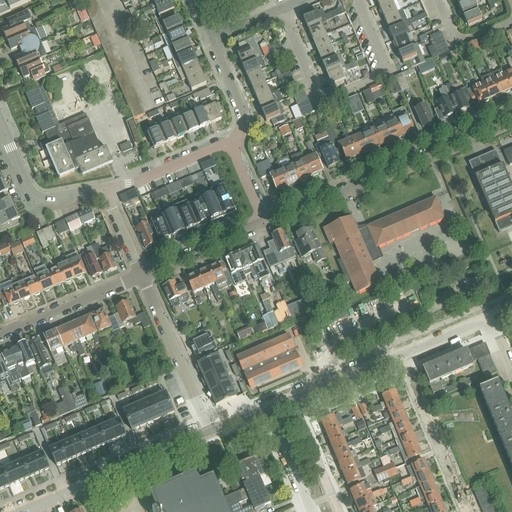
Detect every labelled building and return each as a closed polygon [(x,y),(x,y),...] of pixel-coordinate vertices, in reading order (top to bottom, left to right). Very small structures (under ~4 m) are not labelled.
[(0,0),(0,15),(11,11),(11,10),(32,0),(31,0),(0,0)] [(95,0),(92,0),(84,4),(86,9),(97,4),(95,0)] [(164,0),(155,4),(150,6),(153,12),(157,10),(160,16),(161,19),(172,15),(170,12),(175,10),(170,0),(164,0)] [(464,16),(477,10),(472,0),(470,0),(459,5),(464,16)] [(398,13),(393,2),(380,8),(384,19),(398,13)] [(97,4),(86,9),(88,13),(99,9),(97,4)] [(335,18),(338,17),(346,14),(344,8),(332,13),(325,16),(322,10),(304,18),(308,29),(322,24),(334,19),(335,18)] [(99,9),(88,13),(90,19),(101,14),(99,9)] [(477,10),(464,16),(469,28),(482,22),(477,10)] [(398,13),(384,19),(389,30),(403,24),(407,22),(403,11),(401,12),(398,13)] [(11,26),(3,30),(7,40),(31,30),(28,22),(31,21),(28,12),(7,21),(8,21),(9,21),(11,26)] [(101,14),(90,19),(92,23),(103,19),(101,14)] [(161,19),(156,22),(163,37),(183,28),(178,17),(173,19),(172,15),(161,19)] [(103,19),(92,23),(95,28),(106,24),(103,19)] [(403,24),(389,30),(394,41),(407,35),(415,32),(412,25),(410,20),(407,22),(403,24)] [(89,22),(83,25),(86,32),(92,29),(89,22)] [(106,24),(95,28),(97,33),(108,29),(106,24)] [(326,35),(322,24),(308,29),(313,40),(326,35)] [(163,37),(168,48),(187,40),(183,28),(163,37)] [(34,29),(31,30),(7,40),(11,51),(20,47),(21,49),(24,48),(25,50),(41,43),(34,29)] [(108,29),(97,33),(99,39),(110,34),(108,29)] [(437,34),(430,37),(432,42),(443,37),(441,32),(437,34)] [(110,34),(99,39),(102,44),(112,39),(110,34)] [(98,35),(91,38),(94,46),(101,43),(99,39),(98,35)] [(326,35),(313,40),(318,52),(331,46),(335,44),(333,39),(329,40),(326,35)] [(412,46),(407,35),(394,41),(399,52),(412,46)] [(443,37),(432,42),(434,46),(435,47),(446,42),(443,37)] [(243,66),(256,60),(261,58),(263,57),(258,46),(256,46),(253,38),(239,44),(242,52),(238,54),(243,66)] [(488,38),(479,41),(482,49),(491,45),(488,38)] [(112,39),(102,44),(104,49),(114,44),(112,39)] [(168,48),(173,59),(192,51),(187,40),(168,48)] [(446,42),(435,47),(437,52),(448,47),(446,42)] [(477,42),(467,46),(472,56),(481,52),(477,42)] [(19,69),(39,60),(47,57),(41,43),(25,50),(26,51),(23,53),(24,55),(15,59),(19,69)] [(114,44),(104,49),(105,52),(106,54),(117,49),(114,44)] [(412,46),(399,52),(404,64),(409,62),(412,69),(415,68),(418,66),(423,64),(425,63),(417,44),(412,46)] [(336,57),(331,46),(318,52),(323,63),(336,57)] [(466,46),(461,49),(464,56),(469,53),(466,46)] [(264,57),(268,55),(272,54),(270,48),(269,47),(261,50),(264,57)] [(448,47),(437,52),(439,57),(447,54),(450,53),(448,47)] [(117,49),(106,54),(108,59),(119,54),(117,49)] [(277,51),(272,54),(274,58),(275,60),(283,56),(280,50),(277,51)] [(173,59),(177,70),(197,62),(192,51),(173,59)] [(119,54),(108,59),(110,64),(121,59),(119,54)] [(340,55),(336,57),(323,63),(327,74),(345,67),(340,55)] [(256,60),(243,66),(248,77),(261,71),(266,69),(261,58),(256,60)] [(121,59),(110,64),(112,69),(123,64),(121,59)] [(39,60),(19,69),(24,79),(33,75),(34,78),(34,77),(36,82),(47,77),(45,75),(50,73),(47,66),(45,65),(42,67),(39,60)] [(202,73),(197,62),(177,70),(182,81),(187,79),(187,80),(202,73)] [(341,68),(327,74),(332,85),(346,80),(345,80),(350,78),(348,72),(355,69),(359,67),(357,62),(345,67),(341,68)] [(123,64),(112,69),(114,74),(125,69),(123,64)] [(423,64),(418,66),(421,74),(427,72),(423,64)] [(62,65),(52,69),(54,74),(65,70),(62,65)] [(125,69),(114,74),(117,79),(128,74),(125,69)] [(415,69),(403,74),(404,77),(405,77),(416,72),(415,69)] [(502,69),(491,74),(493,79),(500,95),(504,93),(506,93),(509,92),(510,90),(511,90),(504,74),(502,69)] [(266,82),(261,71),(248,77),(252,88),(266,82)] [(290,72),(281,76),(283,81),(292,77),(290,72)] [(207,84),(202,73),(187,80),(192,91),(207,84)] [(128,74),(117,79),(119,84),(130,79),(128,74)] [(403,74),(396,77),(402,92),(407,90),(409,89),(404,77),(403,74)] [(491,74),(481,79),(483,84),(489,99),(494,97),(496,98),(499,97),(499,95),(500,95),(493,79),(491,74)] [(396,77),(386,81),(393,96),(402,92),(396,77)] [(130,79),(119,84),(121,89),(132,84),(130,79)] [(176,80),(166,84),(167,88),(177,83),(176,80)] [(266,82),(252,88),(257,99),(270,94),(274,92),(272,87),(270,86),(268,87),(266,82)] [(380,83),(369,88),(372,94),(382,90),(380,83)] [(451,83),(446,86),(446,87),(448,93),(450,97),(457,113),(469,108),(468,106),(473,104),(467,90),(466,87),(455,92),(451,83)] [(132,84),(121,89),(123,94),(134,89),(132,84)] [(472,88),(467,90),(473,104),(474,105),(479,103),(479,104),(484,102),(485,103),(488,101),(489,100),(489,99),(483,84),(472,88)] [(437,109),(434,110),(439,121),(441,120),(444,119),(456,114),(449,98),(450,97),(448,93),(446,87),(439,90),(443,100),(438,103),(437,103),(440,108),(437,109)] [(113,164),(111,158),(106,148),(101,150),(86,115),(60,127),(43,88),(38,90),(38,89),(26,95),(27,95),(33,109),(32,109),(32,110),(35,109),(39,118),(36,119),(37,119),(43,133),(43,134),(45,133),(49,142),(43,144),(45,150),(47,149),(60,179),(80,171),(82,177),(113,164)] [(134,89),(123,94),(125,99),(137,94),(134,89)] [(198,94),(199,98),(201,101),(212,96),(209,89),(198,94)] [(370,90),(363,93),(368,105),(375,102),(370,90)] [(270,94),(257,99),(262,110),(280,103),(282,102),(277,91),(274,92),(270,94)] [(305,91),(294,96),(296,101),(307,97),(305,91)] [(137,94),(125,99),(128,104),(139,99),(137,94)] [(176,99),(174,94),(167,97),(169,102),(176,99)] [(357,95),(347,99),(351,107),(361,103),(357,95)] [(307,97),(296,101),(298,106),(309,102),(307,97)] [(180,101),(175,103),(177,107),(181,105),(188,102),(186,98),(180,101)] [(139,99),(128,104),(130,109),(141,105),(139,99)] [(309,102),(298,106),(300,111),(311,107),(309,102)] [(207,103),(202,105),(204,110),(211,124),(222,119),(219,113),(223,112),(219,103),(215,105),(209,108),(207,103)] [(285,114),(280,103),(262,110),(267,122),(271,120),(274,126),(286,120),(283,115),(285,114)] [(141,105),(130,109),(132,114),(143,109),(141,105)] [(426,105),(415,110),(423,128),(434,123),(426,105)] [(300,111),(303,117),(314,112),(311,107),(300,111)] [(143,109),(132,114),(134,119),(135,119),(145,115),(145,114),(143,109)] [(204,110),(193,114),(199,129),(211,124),(204,110)] [(397,111),(393,113),(394,115),(396,120),(403,136),(406,134),(406,135),(415,131),(412,124),(412,123),(411,121),(408,115),(405,110),(398,113),(397,111)] [(184,113),(180,115),(181,119),(188,134),(199,129),(193,114),(186,117),(184,113)] [(180,115),(169,120),(171,124),(177,139),(188,134),(181,119),(180,115)] [(394,115),(383,120),(385,125),(393,142),(398,140),(398,139),(399,138),(403,136),(396,120),(394,115)] [(299,119),(292,122),(297,131),(303,128),(299,119)] [(169,120),(158,124),(160,129),(166,143),(177,139),(171,124),(169,120)] [(157,124),(146,129),(148,134),(154,148),(166,143),(160,129),(158,124),(157,124)] [(288,125),(279,129),(283,137),(292,133),(288,125)] [(375,129),(373,130),(380,146),(382,145),(385,144),(387,144),(388,144),(393,142),(385,125),(375,129)] [(326,132),(329,137),(332,145),(339,142),(333,129),(326,132)] [(275,130),(269,132),(272,138),(277,136),(275,130)] [(373,130),(362,135),(369,151),(370,152),(375,150),(375,149),(376,148),(380,146),(373,130)] [(326,132),(315,137),(317,142),(329,137),(326,132)] [(362,135),(351,139),(358,155),(362,154),(363,154),(365,154),(370,152),(369,151),(362,135)] [(329,137),(317,142),(318,145),(315,146),(320,158),(324,157),(329,168),(331,167),(332,168),(338,166),(338,165),(340,164),(332,146),(332,145),(329,137)] [(351,139),(339,144),(343,152),(342,152),(343,154),(344,154),(347,161),(355,157),(358,155),(351,139)] [(126,144),(120,147),(123,153),(132,149),(129,143),(126,144)] [(511,227),(511,187),(496,151),(469,163),(499,233),(511,227)] [(313,176),(306,160),(303,152),(291,157),(294,165),(293,165),(300,181),(303,180),(304,180),(307,179),(308,178),(313,176)] [(317,155),(306,160),(313,176),(314,175),(315,176),(318,174),(319,173),(324,170),(317,155)] [(289,157),(278,162),(281,170),(288,186),(293,184),(295,185),(298,184),(298,182),(300,181),(293,165),(292,166),(289,157)] [(281,170),(275,173),(270,161),(264,163),(256,166),(262,179),(270,176),(272,180),(277,191),(282,189),(284,189),(287,188),(287,187),(288,186),(281,170)] [(184,180),(179,182),(182,190),(187,188),(184,180)] [(0,200),(8,198),(6,193),(8,193),(4,183),(0,184),(0,200)] [(229,196),(224,184),(211,189),(211,190),(212,190),(222,215),(223,217),(231,213),(230,211),(235,210),(232,202),(229,196)] [(129,192),(123,195),(126,202),(132,199),(138,196),(135,190),(129,192)] [(211,222),(219,218),(219,217),(222,215),(222,216),(222,217),(223,217),(222,215),(212,190),(211,190),(199,196),(210,220),(211,222)] [(198,228),(199,227),(202,226),(203,226),(203,225),(206,224),(207,224),(206,222),(209,220),(210,222),(209,222),(210,223),(211,222),(210,220),(199,196),(187,201),(198,226),(198,228)] [(0,217),(16,210),(12,201),(10,202),(8,198),(0,200),(0,217)] [(334,242),(342,259),(338,261),(347,284),(352,282),(357,294),(380,284),(371,262),(382,258),(377,248),(445,219),(436,198),(378,223),(367,225),(368,227),(361,230),(353,220),(352,217),(348,219),(328,227),(328,228),(324,229),(330,244),(334,242)] [(194,227),(197,226),(198,226),(187,201),(174,206),(185,231),(186,231),(189,229),(189,230),(189,229),(193,228),(194,227)] [(346,203),(342,204),(343,205),(348,219),(352,217),(346,203)] [(184,231),(185,231),(174,206),(162,212),(173,236),(174,236),(175,239),(182,235),(181,233),(184,231)] [(91,209),(77,215),(81,225),(95,219),(91,209)] [(16,210),(0,217),(0,233),(20,226),(18,221),(20,220),(16,210)] [(173,236),(162,212),(149,217),(160,242),(161,242),(161,241),(172,237),(173,236)] [(77,215),(66,220),(71,231),(71,232),(82,227),(81,225),(77,215)] [(143,225),(137,228),(146,249),(157,244),(145,217),(143,219),(141,219),(143,225)] [(55,225),(60,235),(71,231),(66,220),(55,225)] [(55,238),(50,227),(42,231),(47,242),(55,238)] [(317,263),(326,259),(312,228),(311,229),(310,227),(303,230),(304,232),(297,235),(300,241),(295,243),(302,258),(313,253),(317,263)] [(47,242),(42,231),(36,233),(43,248),(49,246),(47,242)] [(270,250),(263,253),(270,269),(277,266),(296,258),(292,248),(291,249),(284,231),(283,231),(281,231),(277,232),(277,234),(272,236),(274,242),(268,244),(270,250)] [(22,242),(25,248),(35,244),(33,238),(22,242)] [(10,247),(12,252),(14,256),(24,252),(20,243),(10,247)] [(0,249),(0,254),(1,257),(12,252),(10,247),(9,245),(0,249)] [(114,261),(111,254),(108,247),(100,250),(98,245),(91,247),(97,261),(100,260),(105,273),(117,268),(115,262),(116,262),(115,260),(114,261)] [(257,246),(246,250),(253,266),(259,263),(265,276),(269,275),(257,246)] [(87,249),(81,252),(83,255),(93,278),(102,274),(97,261),(91,247),(87,249)] [(253,266),(246,250),(242,252),(240,251),(237,252),(237,255),(236,255),(244,273),(244,276),(251,273),(254,281),(259,279),(253,266)] [(66,258),(68,263),(75,279),(76,278),(78,279),(81,277),(82,276),(86,274),(77,254),(66,258)] [(240,284),(237,276),(244,273),(236,255),(225,260),(226,261),(229,269),(232,275),(231,275),(235,286),(240,284)] [(217,288),(218,291),(233,285),(226,270),(223,262),(218,264),(219,265),(215,266),(213,266),(211,267),(210,268),(209,269),(217,288)] [(71,280),(75,279),(68,263),(58,267),(64,283),(66,282),(68,283),(70,282),(71,280)] [(45,266),(34,271),(37,276),(36,277),(42,293),(45,292),(46,292),(49,291),(50,289),(54,287),(47,272),(45,266)] [(58,267),(47,272),(54,287),(56,287),(57,287),(60,286),(61,285),(64,283),(58,267)] [(200,281),(201,281),(205,289),(211,287),(218,303),(223,301),(218,291),(217,288),(209,269),(205,271),(203,270),(201,271),(200,273),(197,274),(200,281)] [(26,274),(21,276),(24,282),(31,298),(35,296),(36,296),(39,295),(40,294),(42,293),(36,277),(28,280),(26,274)] [(193,294),(203,290),(205,289),(201,281),(200,281),(197,274),(195,275),(194,274),(191,275),(190,277),(186,279),(193,294)] [(24,282),(18,284),(16,278),(11,280),(12,282),(20,302),(24,300),(26,301),(29,300),(30,298),(31,298),(24,282)] [(6,290),(0,292),(0,297),(4,307),(9,305),(9,306),(14,305),(15,305),(18,304),(19,303),(20,302),(12,282),(4,285),(6,290)] [(183,285),(177,288),(175,282),(163,287),(172,306),(179,303),(181,304),(183,304),(187,302),(188,301),(189,299),(188,296),(183,285)] [(123,324),(128,322),(130,326),(134,324),(135,326),(142,323),(145,329),(150,327),(144,313),(138,316),(138,317),(136,318),(129,302),(116,308),(119,314),(114,316),(120,329),(125,327),(123,324)] [(294,307),(288,309),(290,315),(292,319),(298,316),(294,307)] [(113,332),(120,329),(114,316),(107,319),(105,314),(106,313),(105,309),(97,313),(98,314),(93,316),(101,335),(105,333),(104,331),(111,328),(113,332)] [(269,329),(279,325),(273,312),(264,316),(269,329)] [(92,336),(95,344),(101,342),(89,316),(88,316),(89,317),(85,319),(84,318),(81,320),(80,321),(77,322),(84,339),(92,336)] [(75,346),(77,351),(78,351),(79,355),(84,353),(79,341),(84,339),(77,322),(77,323),(75,322),(72,324),(71,325),(68,326),(67,326),(74,343),(75,346)] [(251,328),(254,335),(254,336),(261,333),(257,325),(251,328)] [(63,348),(74,343),(67,326),(66,326),(66,327),(63,329),(61,328),(58,330),(57,331),(56,332),(63,348)] [(244,331),(237,334),(240,341),(247,338),(244,331)] [(43,336),(51,353),(56,365),(62,363),(56,351),(63,348),(56,332),(54,333),(52,332),(49,334),(48,335),(45,336),(43,336)] [(211,334),(190,343),(197,359),(218,350),(211,334)] [(251,389),(272,380),(302,367),(297,354),(294,348),(289,335),(238,357),(243,370),(244,370),(246,376),(251,389)] [(40,371),(47,368),(52,366),(39,338),(28,343),(40,371)] [(34,374),(31,365),(35,363),(26,344),(18,347),(30,376),(34,374)] [(475,361),(478,360),(477,360),(490,355),(485,344),(471,351),(475,361)] [(9,351),(21,379),(30,376),(18,347),(9,351)] [(13,383),(21,379),(9,351),(0,355),(13,383)] [(474,366),(468,352),(467,351),(434,364),(441,380),(474,366)] [(0,383),(7,380),(10,387),(14,385),(13,383),(0,355),(0,383)] [(198,364),(199,366),(200,365),(202,371),(201,371),(204,378),(225,369),(218,355),(198,364)] [(480,366),(492,361),(490,355),(477,360),(478,360),(480,366)] [(480,366),(482,372),(494,367),(492,361),(480,366)] [(423,369),(429,384),(433,394),(437,393),(444,389),(440,380),(441,380),(434,364),(423,369)] [(497,373),(494,367),(482,372),(485,378),(497,373)] [(141,369),(135,372),(138,378),(144,375),(141,369)] [(207,385),(210,392),(230,383),(225,369),(204,378),(204,379),(206,379),(208,385),(207,385)] [(177,373),(162,379),(177,416),(193,410),(177,373)] [(471,384),(474,383),(480,380),(478,375),(469,379),(471,384)] [(115,378),(106,381),(110,391),(119,387),(115,378)] [(460,389),(469,385),(467,380),(458,383),(460,389)] [(104,382),(95,385),(100,397),(109,394),(104,382)] [(480,389),(488,408),(493,421),(511,414),(506,401),(508,400),(510,399),(510,400),(510,399),(508,393),(507,393),(503,395),(498,382),(480,389)] [(237,397),(230,383),(210,392),(210,393),(211,392),(214,398),(213,399),(216,406),(237,397)] [(450,393),(458,390),(456,384),(447,388),(450,393)] [(66,389),(59,392),(66,408),(73,405),(66,389)] [(445,389),(444,389),(437,393),(439,398),(447,394),(445,389)] [(381,405),(375,407),(376,410),(377,410),(378,412),(383,410),(383,409),(387,407),(400,402),(395,391),(382,397),(385,402),(380,404),(381,405)] [(166,415),(167,416),(174,413),(165,392),(151,399),(160,419),(161,419),(160,418),(166,415)] [(75,394),(70,396),(72,399),(74,405),(76,410),(88,405),(83,394),(76,397),(75,394)] [(147,425),(147,423),(153,421),(153,422),(160,419),(151,399),(138,404),(146,425),(147,425)] [(389,413),(384,415),(386,420),(391,418),(404,413),(400,402),(387,407),(389,413)] [(138,404),(123,411),(132,431),(134,430),(133,429),(139,427),(140,428),(146,425),(138,404)] [(359,406),(364,416),(369,414),(365,404),(359,406)] [(48,415),(50,421),(60,416),(56,407),(51,409),(53,413),(48,415)] [(68,412),(66,407),(58,411),(60,416),(68,412)] [(358,407),(352,409),(356,419),(362,417),(358,407)] [(41,420),(43,424),(50,421),(45,411),(42,413),(44,417),(43,419),(41,420)] [(36,412),(31,415),(36,427),(41,425),(36,412)] [(390,426),(384,429),(385,431),(386,431),(387,433),(392,431),(391,430),(392,430),(396,428),(409,423),(407,419),(408,418),(406,413),(404,413),(391,418),(394,423),(389,425),(390,426)] [(334,417),(321,422),(326,433),(339,427),(343,425),(343,426),(348,424),(347,422),(348,422),(347,419),(342,421),(339,414),(334,417)] [(493,421),(501,439),(506,453),(511,450),(511,416),(511,414),(493,421)] [(109,424),(116,440),(127,436),(120,419),(109,424)] [(28,420),(20,424),(24,432),(32,429),(28,420)] [(396,428),(392,430),(396,440),(400,439),(413,434),(409,423),(396,428)] [(99,428),(106,444),(116,440),(109,424),(99,428)] [(339,427),(326,433),(330,443),(343,438),(348,436),(346,430),(341,432),(339,427)] [(89,432),(96,449),(106,444),(99,428),(89,432)] [(87,453),(96,449),(89,432),(79,437),(87,453)] [(399,447),(393,450),(394,452),(395,452),(396,454),(401,452),(400,451),(405,449),(417,444),(413,434),(400,439),(396,440),(396,441),(399,447)] [(69,441),(77,457),(87,453),(79,437),(69,441)] [(343,438),(330,443),(335,453),(347,448),(352,446),(352,447),(357,445),(356,443),(357,443),(356,440),(350,443),(346,444),(343,438)] [(381,440),(374,443),(377,449),(383,446),(381,440)] [(60,445),(67,462),(77,457),(69,441),(60,445)] [(405,449),(400,451),(401,452),(405,462),(409,460),(422,455),(417,444),(405,449)] [(56,466),(67,462),(60,445),(49,450),(56,466)] [(347,448),(335,453),(339,464),(352,459),(357,456),(355,451),(350,454),(347,448)] [(43,452),(32,457),(39,473),(50,469),(43,452)] [(352,459),(339,464),(343,474),(356,469),(361,467),(361,468),(362,468),(365,466),(364,464),(366,464),(365,461),(360,463),(357,456),(352,459)] [(30,478),(39,473),(32,457),(22,461),(30,478)] [(247,461),(238,465),(241,473),(239,474),(243,485),(246,484),(255,480),(260,478),(265,476),(261,466),(256,457),(247,461)] [(13,465),(20,482),(30,478),(22,461),(13,465)] [(412,466),(407,468),(409,474),(414,472),(416,477),(429,472),(429,471),(430,470),(431,469),(429,465),(428,464),(426,465),(424,461),(412,466)] [(394,463),(384,467),(386,473),(396,469),(394,463)] [(10,486),(20,482),(13,465),(3,470),(10,486)] [(356,469),(343,474),(348,485),(361,480),(366,478),(362,468),(361,468),(361,467),(356,469)] [(384,467),(374,472),(376,477),(386,473),(384,467)] [(396,469),(386,473),(389,479),(399,475),(396,469)] [(3,470),(0,470),(0,490),(10,486),(3,470)] [(195,472),(149,492),(151,497),(156,509),(152,511),(229,511),(228,509),(223,499),(222,496),(221,494),(213,475),(200,481),(195,472)] [(408,482),(407,482),(408,485),(413,483),(414,484),(418,482),(420,487),(433,482),(433,481),(434,479),(433,476),(431,476),(429,472),(416,477),(412,479),(411,478),(407,480),(408,482)] [(386,473),(376,477),(379,483),(383,481),(389,479),(386,473)] [(236,493),(223,499),(228,509),(229,511),(242,511),(239,504),(243,502),(250,499),(255,511),(271,504),(260,478),(255,480),(246,484),(243,485),(245,489),(241,491),(238,492),(236,493)] [(420,487),(416,489),(420,499),(420,500),(425,498),(438,493),(437,492),(439,490),(437,486),(435,486),(433,482),(420,487)] [(363,486),(351,491),(353,496),(351,497),(353,501),(354,501),(355,502),(368,497),(372,495),(372,494),(370,490),(371,490),(369,484),(363,486)] [(490,494),(487,488),(475,493),(478,499),(490,494)] [(355,506),(354,508),(355,511),(360,511),(372,507),(377,505),(374,498),(379,496),(378,494),(377,494),(376,492),(372,494),(372,495),(368,497),(355,502),(357,506),(355,506)] [(417,503),(415,503),(416,506),(422,503),(426,502),(429,508),(442,503),(438,493),(425,498),(420,500),(420,499),(416,501),(417,503)] [(478,499),(480,505),(492,500),(490,494),(478,499)] [(480,505),(483,511),(495,506),(492,500),(480,505)] [(429,508),(424,510),(424,511),(448,511),(449,511),(447,507),(446,507),(444,508),(442,503),(429,508)]
